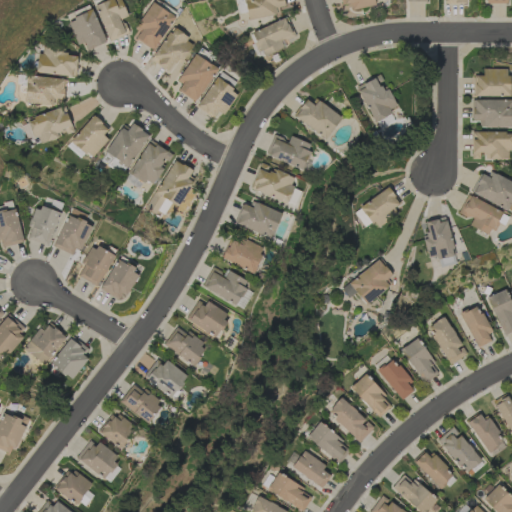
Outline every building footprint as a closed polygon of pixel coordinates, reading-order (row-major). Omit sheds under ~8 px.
[(119,0),(107,0),(93,6),(108,41),(127,33),(121,19),(127,16),(119,0)] [(134,39),(153,50),(176,13),(154,0),(152,0),(134,29),(139,32),(134,39)] [(242,0),(248,21),(277,14),(275,8),(284,6),(282,0),(242,0)] [(376,6),(374,0),(339,0),(340,5),(349,4),(350,9),(376,6)] [(86,50),(105,42),(91,10),(66,20),(76,45),(83,42),(86,50)] [(251,32),(261,56),(295,42),(285,18),(251,32)] [(172,74),(191,41),(169,28),(150,61),(172,74)] [(75,76),(76,55),(61,54),(61,47),(38,47),(37,74),(75,76)] [(177,91),(194,102),(216,69),(194,54),(176,81),(181,84),(177,91)] [(473,97),(508,96),(507,69),(481,69),(481,76),(473,76),(473,97)] [(396,108),(379,74),(355,87),(372,120),(396,108)] [(23,103),(53,105),(54,100),(63,100),(64,78),(25,76),(23,103)] [(211,118),(217,111),(222,115),(237,94),(216,78),(195,106),(211,118)] [(316,101),(314,105),(304,99),(292,119),(326,139),(340,116),(316,101)] [(510,128),(511,100),(471,99),(471,120),(480,120),(480,127),(510,128)] [(72,132),(64,107),(28,119),(36,144),(72,132)] [(111,132),(93,115),(69,141),(87,158),(111,132)] [(375,121),(378,128),(393,122),(390,115),(375,121)] [(125,131),(120,127),(104,151),(127,167),(149,135),(131,123),(125,131)] [(481,160),(506,159),(506,150),(511,150),(511,131),(470,133),(471,160),(481,159),(481,160)] [(264,156),(302,169),(311,144),(288,136),(287,140),(272,135),(264,156)] [(153,187),(170,153),(146,140),(129,175),(153,187)] [(177,207),(196,173),(173,159),(145,208),(162,217),(170,203),(177,207)] [(249,189),(294,207),(301,191),(289,186),(292,179),(259,165),(249,189)] [(511,182),(492,174),(490,178),(479,173),(470,194),(511,212),(511,182)] [(402,208),(388,187),(359,206),(373,227),(402,208)] [(457,213),(471,220),(468,225),(488,236),(496,222),(502,226),(507,216),(467,194),(457,213)] [(281,214),(254,202),(252,208),(242,204),(234,224),(270,239),(281,214)] [(47,247),(58,214),(35,205),(27,227),(30,228),(26,239),(47,247)] [(0,247),(23,242),(14,208),(0,211),(0,247)] [(51,247),(75,258),(90,225),(67,214),(51,247)] [(427,260),(453,255),(446,217),(420,222),(427,260)] [(220,258),(252,274),(263,249),(232,235),(220,258)] [(113,255),(91,245),(76,277),(98,287),(113,255)] [(116,259),(99,289),(121,302),(139,273),(116,259)] [(394,279),(377,259),(348,283),(365,303),(394,279)] [(247,283),(226,270),(224,274),(212,267),(200,285),(232,306),(247,283)] [(236,307),(243,309),(250,292),(243,289),(236,307)] [(485,298),(503,336),(511,331),(511,307),(503,289),(485,298)] [(203,305),(195,300),(185,321),(216,337),(228,314),(205,302),(203,305)] [(461,312),(474,348),(491,342),(478,306),(461,312)] [(19,334),(24,329),(8,314),(0,323),(0,355),(3,357),(22,336),(19,334)] [(466,354),(442,317),(428,326),(433,334),(430,336),(449,365),(466,354)] [(42,331),(38,328),(22,349),(43,365),(65,337),(48,323),(42,331)] [(162,347),(193,365),(206,345),(175,326),(162,347)] [(91,353),(72,336),(49,362),(68,379),(91,353)] [(439,373),(415,338),(399,350),(423,384),(439,373)] [(414,389),(392,359),(377,370),(399,401),(414,389)] [(161,365),(155,360),(142,378),(170,398),(186,376),(164,360),(161,365)] [(392,405),(364,374),(349,387),(377,418),(392,405)] [(118,404),(148,422),(161,401),(131,383),(118,404)] [(511,430),(511,396),(510,393),(492,402),(507,433),(511,430)] [(332,421),(361,442),(373,425),(338,398),(329,410),(336,416),(332,421)] [(1,412),(0,415),(0,450),(12,455),(28,418),(12,412),(10,416),(1,412)] [(97,432),(118,449),(134,428),(113,412),(97,432)] [(488,455),(504,444),(486,418),(483,421),(478,414),(465,422),(488,455)] [(318,422),(305,438),(337,464),(350,448),(318,422)] [(437,438),(463,475),(479,463),(454,426),(437,438)] [(100,479),(118,459),(98,441),(94,446),(89,441),(75,457),(100,479)] [(321,470),(324,465),(303,450),(291,467),(320,488),(329,476),(321,470)] [(454,478),(433,455),(429,458),(423,452),(412,462),(440,491),(454,478)] [(90,483),(68,468),(53,490),(75,505),(90,483)] [(404,472),(391,487),(418,511),(424,511),(435,501),(404,472)] [(303,510),(310,496),(302,493),(304,487),(274,473),(266,493),(303,510)] [(511,511),(511,500),(494,485),(481,500),(494,511),(511,511)] [(369,511),(370,511),(402,511),(382,495),(369,511)] [(288,511),(256,498),(249,511),(288,511)] [(51,505),(46,501),(36,511),(69,511),(55,500),(51,505)]
